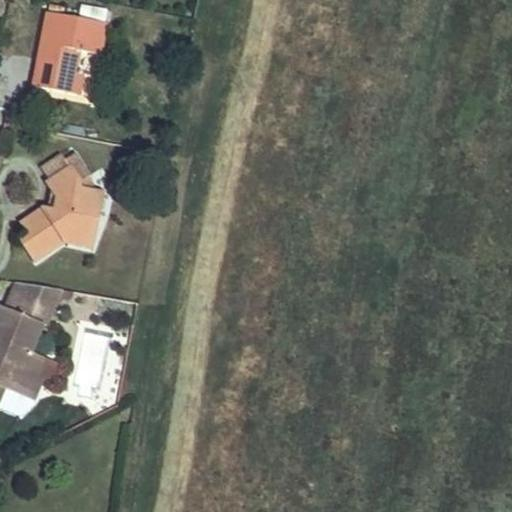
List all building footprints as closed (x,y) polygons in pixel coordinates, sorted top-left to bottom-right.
[(99,63),(106,24),(48,14),(34,87),(71,95),(74,75),(77,59),(99,63)] [(81,76),(74,75),(71,95),(78,96),(81,76)] [(50,182),(70,167),(62,155),(40,169),(50,182)] [(73,243),(94,229),(96,213),(91,211),(94,191),(78,188),(79,184),(90,176),(80,160),(70,167),(50,182),(48,183),(57,198),(51,211),(42,210),(21,224),(29,237),(21,242),(34,262),(63,241),(73,243)] [(73,243),(92,249),(94,229),(73,243)] [(33,356),(59,291),(16,284),(5,309),(1,307),(0,310),(0,341),(0,342),(0,389),(2,390),(4,385),(27,395),(33,381),(42,359),(33,356)] [(41,385),(33,381),(27,395),(4,385),(2,390),(34,403),(41,385)]
